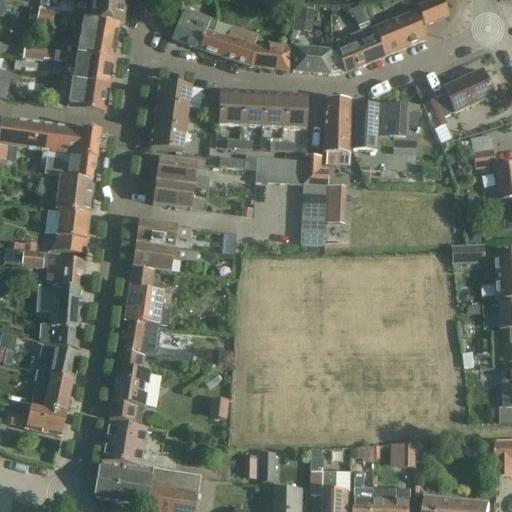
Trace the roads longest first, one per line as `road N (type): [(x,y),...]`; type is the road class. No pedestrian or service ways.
road 1 (residential): [(66,496),(83,440),(126,126)]
road 2 (residential): [(136,61),(335,88),(486,29)]
road 3 (residential): [(126,126),(0,110)]
